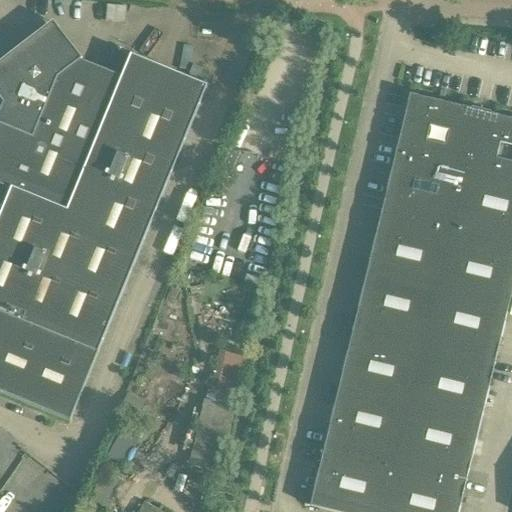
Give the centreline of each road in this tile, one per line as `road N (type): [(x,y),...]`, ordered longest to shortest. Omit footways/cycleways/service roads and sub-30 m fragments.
road 1 (unclassified): [(0,417),(75,449),(264,0)]
road 2 (unclassified): [(330,0),(355,36),(248,511)]
road 3 (unclassified): [(284,511),(275,509),(400,3)]
